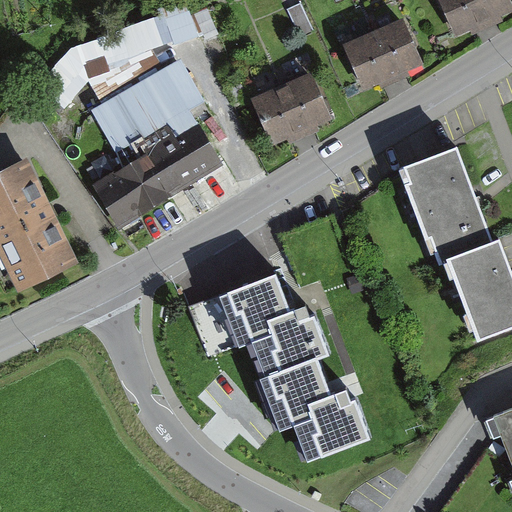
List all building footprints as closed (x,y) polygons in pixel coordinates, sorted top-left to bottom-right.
[(468,48),(511,27),(511,13),(505,0),(427,0),(449,47),(464,40),(468,48)] [(32,99),(53,125),(92,79),(191,48),(179,12),(151,19),(155,30),(71,61),(32,99)] [(296,50),(309,44),(297,17),(283,23),(296,50)] [(403,83),(418,76),(396,29),(338,56),(360,102),(373,95),(377,102),(406,88),(403,83)] [(110,239),(217,175),(184,120),(198,111),(174,71),(87,122),(117,171),(82,192),(110,239)] [(326,132),(305,83),(245,109),(266,156),(281,150),(285,158),(315,145),(312,138),(326,132)] [(473,348),(511,332),(511,306),(491,250),(485,251),(447,158),(389,179),(396,196),(401,196),(418,246),(415,249),(421,264),(430,264),(440,288),(448,288),(462,323),(454,326),(462,342),(469,340),(473,348)] [(0,277),(13,304),(72,274),(18,168),(0,176),(0,277)] [(267,285),(220,303),(233,337),(241,335),(245,348),(258,343),(272,378),(260,382),(274,419),(281,416),(287,433),(303,426),(308,440),(302,443),(312,469),(363,450),(347,408),(333,414),(328,401),(320,404),(307,369),(322,363),(305,321),(294,325),(291,316),(280,320),(267,285)] [(511,489),(511,409),(486,420),(494,440),(502,436),(511,461),(511,482),(510,484),(511,489)]
